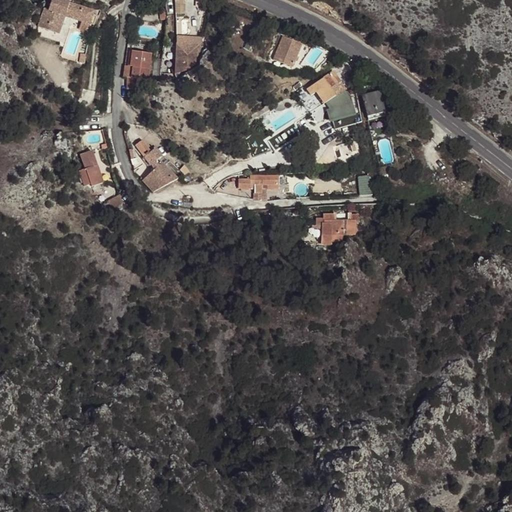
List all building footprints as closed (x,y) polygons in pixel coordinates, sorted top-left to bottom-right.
[(176,0),(177,33),(187,33),(186,0),(176,0)] [(41,22),(51,26),(62,30),(64,26),(70,7),(52,1),(49,9),(46,8),(41,22)] [(95,16),(70,7),(64,26),(89,35),(95,16)] [(168,31),(176,31),(176,15),(168,15),(168,31)] [(179,42),(176,74),(194,67),(203,35),(189,35),(186,42),(179,42)] [(295,68),(304,44),(280,35),(272,60),(295,68)] [(79,39),(70,37),(68,51),(77,53),(79,39)] [(135,66),(134,76),(144,78),(150,79),(156,54),(135,50),(132,65),(135,66)] [(346,89),(334,70),(310,85),(322,104),(346,89)] [(144,78),(134,76),(131,75),(132,85),(144,82),(144,78)] [(385,102),(380,88),(362,92),(367,115),(386,109),(385,102)] [(352,114),(355,128),(358,127),(363,125),(360,111),(352,114)] [(147,141),(142,144),(152,163),(160,157),(156,147),(151,149),(147,141)] [(85,184),(91,181),(92,185),(105,180),(94,150),(80,153),(85,168),(79,171),(85,184)] [(154,193),(178,179),(162,163),(141,181),(154,193)] [(280,174),(239,175),(238,193),(280,194),(280,174)] [(324,221),(323,212),(313,213),(314,214),(315,231),(334,231),(333,234),(341,233),(340,220),(324,221)]
